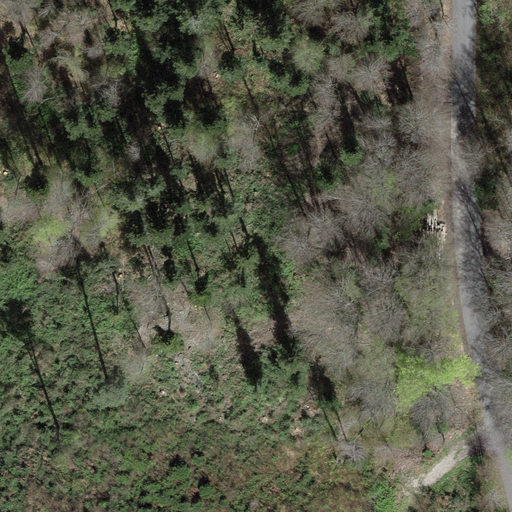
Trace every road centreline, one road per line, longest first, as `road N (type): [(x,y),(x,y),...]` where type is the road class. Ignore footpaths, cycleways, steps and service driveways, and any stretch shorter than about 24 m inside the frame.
road 1 (tertiary): [(468,0),(465,283),(511,464)]
road 2 (track): [(501,422),(443,460),(403,511)]
